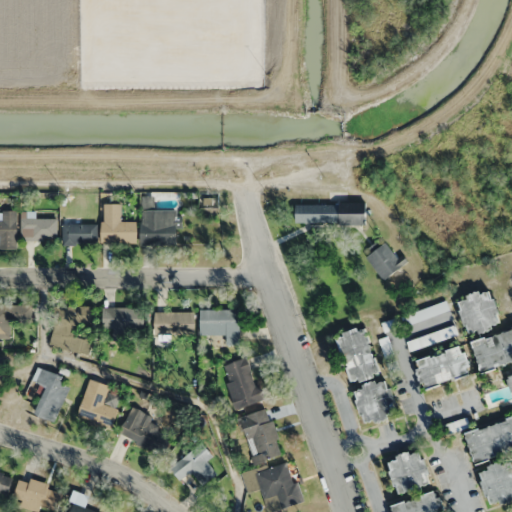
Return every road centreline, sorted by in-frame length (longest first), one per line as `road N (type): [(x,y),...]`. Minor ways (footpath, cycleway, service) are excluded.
road 1 (residential): [(240,195),(347,511)]
road 2 (residential): [(0,275),(267,276)]
road 3 (residential): [(0,434),(113,473),(170,511)]
